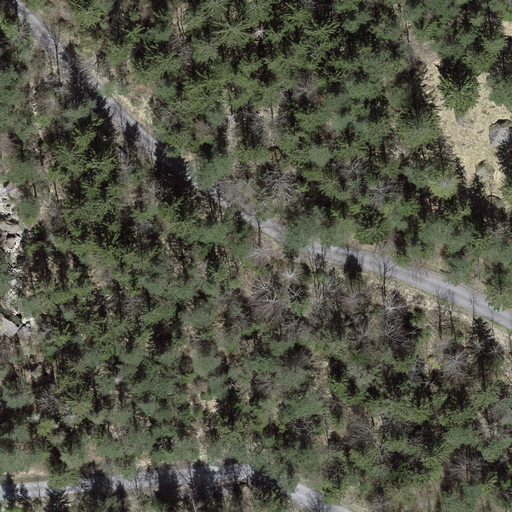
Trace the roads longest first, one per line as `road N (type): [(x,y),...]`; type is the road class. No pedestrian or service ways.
road 1 (unclassified): [(14,0),(123,121),(213,192),(289,240),(369,258),(511,318)]
road 2 (unclassified): [(339,511),(250,473),(180,471),(0,489)]
